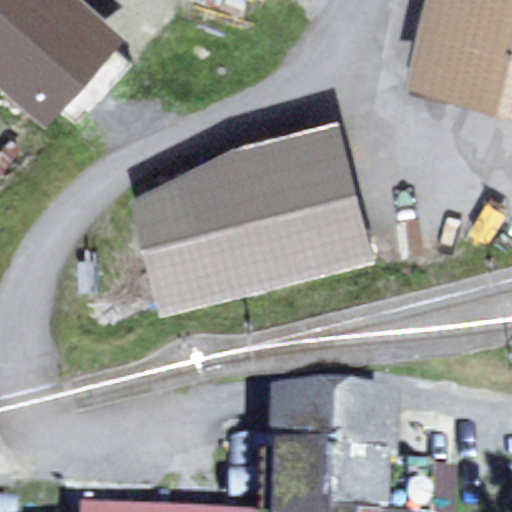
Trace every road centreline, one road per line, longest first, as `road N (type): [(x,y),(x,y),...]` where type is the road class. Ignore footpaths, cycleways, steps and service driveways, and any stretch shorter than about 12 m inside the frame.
road 1 (unclassified): [(511,416),(379,391),(307,389),(125,427),(71,447),(34,445),(16,432),(10,413),(31,292),(56,229),(113,180),(331,62),(367,0)]
road 2 (track): [(331,62),(426,110),(511,137)]
